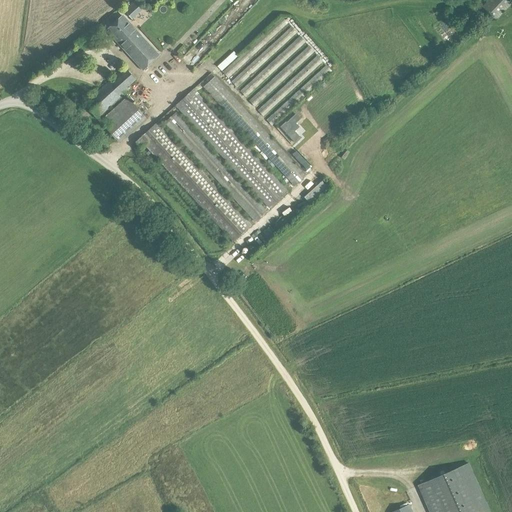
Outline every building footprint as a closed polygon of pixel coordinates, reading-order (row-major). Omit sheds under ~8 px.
[(489,0),(482,8),(495,22),(511,5),(506,0),(489,0)] [(158,56),(122,16),(106,31),(142,71),(158,56)] [(174,58),(178,54),(170,46),(166,51),(174,58)] [(83,104),(96,119),(138,82),(124,68),(83,104)] [(204,88),(293,187),(305,176),(215,79),(204,88)] [(269,210),(287,192),(194,89),(175,106),(269,210)] [(99,122),(115,140),(115,139),(119,144),(146,119),(143,114),(127,97),(99,122)] [(254,223),(266,212),(176,114),(165,124),(254,223)] [(232,243),(251,226),(157,123),(135,143),(140,149),(144,146),(232,243)] [(318,164),(315,167),(320,173),(324,170),(318,164)] [(314,193),(326,180),(320,174),(307,186),(314,193)] [(490,511),(469,463),(418,486),(429,511),(490,511)]
